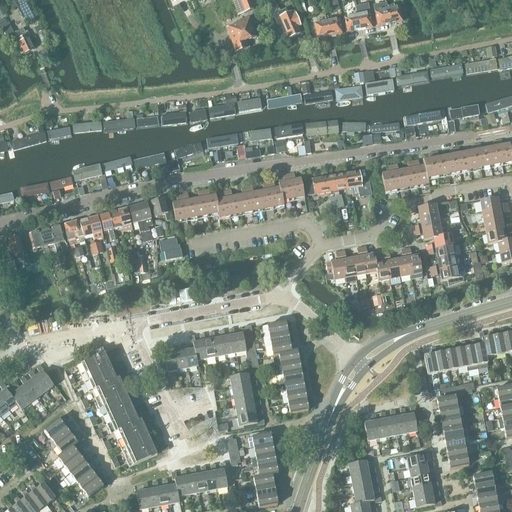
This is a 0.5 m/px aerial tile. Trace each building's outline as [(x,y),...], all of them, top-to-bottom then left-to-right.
[(17,7),(17,8),(18,8),(24,20),(25,19),(28,24),(35,21),(27,4),(26,1),(24,2),(23,0),(10,0),(9,1),(13,9),(17,7)] [(216,0),(194,0),(199,11),(218,3),(216,0)] [(253,10),(249,0),(239,0),(245,13),(253,10)] [(330,0),(331,0),(334,12),(339,10),(336,0),(330,0)] [(274,19),(279,17),(280,18),(279,18),(288,39),(300,34),(297,28),(300,27),(294,12),(288,14),(283,4),(270,10),(274,19)] [(399,8),(387,10),(390,25),(402,22),(399,8)] [(390,25),(387,10),(375,13),(378,27),(390,25)] [(369,14),(357,16),(360,31),(372,28),(369,14)] [(360,31),(357,16),(344,19),(347,33),(360,31)] [(256,38),(249,18),(235,23),(236,25),(226,28),(235,53),(249,48),(247,41),(256,38)] [(339,20),(326,22),(329,37),(342,34),(339,20)] [(329,37),(326,22),(314,25),(317,39),(329,37)] [(15,37),(23,55),(33,50),(28,40),(31,39),(27,32),(25,33),(23,29),(13,34),(8,24),(2,27),(8,41),(15,37)] [(494,48),(487,49),(488,58),(495,57),(494,48)] [(511,58),(498,61),(500,72),(511,70),(511,58)] [(496,61),(464,66),(465,77),(498,72),(496,61)] [(461,66),(429,72),(431,82),(463,76),(461,66)] [(362,74),(354,75),(355,85),(364,83),(362,74)] [(427,74),(394,79),(396,89),(429,84),(427,74)] [(389,82),(364,87),(365,94),(391,90),(389,82)] [(306,84),(301,85),(303,95),(310,93),(309,90),(307,90),(306,84)] [(361,88),(334,92),(336,104),(363,100),(361,88)] [(304,106),(333,102),(331,91),(303,95),(304,106)] [(300,96),(266,102),(268,111),(302,104),(300,96)] [(511,97),(484,106),(487,116),(511,108),(511,97)] [(260,101),(236,105),(239,117),(262,113),(260,101)] [(233,106),(208,110),(209,121),(235,117),(233,106)] [(478,107),(448,112),(450,122),(480,117),(478,107)] [(205,111),(189,114),(191,125),(207,122),(205,111)] [(186,115),(161,117),(162,129),(187,126),(186,115)] [(444,115),(402,120),(403,128),(445,123),(444,115)] [(496,124),(492,115),(485,117),(488,127),(496,124)] [(158,119),(136,121),(137,130),(159,128),(158,119)] [(134,121),(103,124),(104,134),(135,132),(134,121)] [(338,123),(305,126),(306,139),(339,135),(338,123)] [(101,124),(72,126),(73,136),(102,134),(101,124)] [(367,125),(342,124),(342,134),(367,135),(367,125)] [(304,137),(302,126),(275,131),(277,142),(304,137)] [(398,126),(371,129),(372,135),(398,132),(398,126)] [(439,128),(440,135),(446,134),(446,133),(449,132),(448,127),(445,128),(445,127),(439,128)] [(69,128),(46,134),(49,144),(72,138),(69,128)] [(270,131),(248,134),(249,145),(272,142),(270,131)] [(394,139),(391,140),(392,143),(402,142),(401,140),(403,139),(402,133),(393,134),(394,139)] [(44,134),(10,143),(13,153),(47,143),(44,134)] [(237,136),(206,141),(207,151),(238,146),(237,136)] [(423,160),(423,163),(424,163),(509,146),(510,151),(511,150),(511,147),(511,144),(511,143),(502,145),(497,146),(493,147),(481,149),(477,150),(472,151),(460,153),(455,154),(450,155),(438,157),(434,158),(429,159),(423,160)] [(201,144),(174,153),(177,161),(203,153),(201,144)] [(509,146),(424,163),(428,185),(427,180),(511,164),(511,167),(511,150),(510,151),(509,146)] [(244,147),(246,159),(252,158),(251,147),(244,147)] [(166,164),(164,155),(133,163),(136,172),(166,164)] [(129,159),(102,166),(104,174),(131,167),(129,159)] [(177,162),(164,165),(166,174),(180,171),(177,162)] [(428,185),(424,163),(423,163),(424,167),(414,169),(417,187),(428,185)] [(99,166),(71,173),(74,184),(102,178),(99,166)] [(417,187),(414,169),(403,171),(407,189),(417,187)] [(407,189),(403,171),(393,173),(396,191),(407,189)] [(362,188),(361,184),(359,172),(344,175),(347,189),(348,196),(353,195),(352,189),(357,188),(362,188)] [(396,191),(393,173),(381,175),(385,193),(396,191)] [(328,177),(330,193),(331,195),(334,194),(335,197),(339,196),(338,190),(347,189),(344,175),(328,177)] [(307,197),(330,193),(328,177),(312,180),(312,183),(305,184),(307,197)] [(100,180),(102,190),(108,189),(105,178),(104,179),(100,180)] [(71,179),(49,184),(51,193),(73,188),(71,179)] [(304,198),(300,180),(289,182),(293,200),(304,198)] [(289,182),(279,184),(283,207),(284,206),(283,204),(283,202),(293,200),(289,182)] [(368,183),(361,184),(362,188),(357,188),(360,198),(371,195),(368,183)] [(283,207),(279,184),(278,184),(279,189),(269,191),(272,209),(283,207)] [(48,185),(19,190),(21,200),(49,195),(48,185)] [(272,209),(269,191),(259,193),(262,211),(272,209)] [(262,211),(259,193),(248,195),(251,213),(262,211)] [(12,194),(0,196),(0,205),(14,202),(12,194)] [(251,213),(248,195),(237,197),(241,215),(251,213)] [(219,219),(215,196),(204,198),(208,216),(218,214),(218,217),(219,219)] [(230,217),(227,199),(216,201),(215,196),(219,219),(230,217)] [(341,196),(339,196),(335,197),(329,199),(331,205),(342,202),(341,196)] [(241,215),(237,197),(227,199),(230,217),(241,215)] [(204,198),(194,200),(197,218),(208,216),(204,198)] [(151,203),(155,218),(165,215),(167,222),(173,220),(169,202),(164,203),(163,199),(151,203)] [(479,202),(482,213),(499,210),(497,199),(479,202)] [(194,200),(183,202),(186,220),(197,218),(194,200)] [(186,220),(183,202),(172,205),(175,222),(186,220)] [(331,205),(332,211),(344,207),(342,202),(331,205)] [(147,204),(137,207),(145,236),(146,243),(152,241),(149,230),(148,230),(147,228),(153,227),(147,204)] [(420,220),(437,217),(435,205),(418,209),(420,220)] [(132,225),(137,224),(143,244),(146,243),(145,236),(137,207),(128,209),(132,225)] [(219,219),(220,222),(284,210),(283,207),(272,209),(262,211),(251,213),(241,215),(230,217),(219,219)] [(126,210),(117,212),(121,228),(123,233),(132,230),(126,210)] [(482,213),(484,224),(501,221),(499,210),(482,213)] [(117,212),(108,215),(112,230),(121,228),(117,212)] [(175,222),(176,225),(218,217),(218,214),(208,216),(197,218),(186,220),(175,222)] [(108,215),(99,217),(103,233),(112,230),(108,215)] [(422,231),(439,227),(437,217),(420,220),(422,231)] [(97,218),(88,220),(92,236),(93,241),(103,239),(97,218)] [(88,220),(79,223),(83,238),(92,236),(88,220)] [(484,224),(486,235),(503,231),(501,221),(484,224)] [(79,223),(79,222),(71,224),(76,245),(84,243),(83,238),(79,223)] [(67,242),(68,242),(70,247),(76,245),(71,224),(63,226),(67,242)] [(424,242),(433,240),(433,239),(441,238),(441,237),(446,236),(444,226),(439,227),(422,231),(419,231),(413,232),(414,237),(423,235),(424,242)] [(65,243),(61,227),(50,230),(54,245),(56,253),(61,251),(59,244),(65,243)] [(154,229),(157,239),(163,237),(161,227),(154,229)] [(39,233),(43,248),(54,245),(50,230),(40,233),(40,232),(39,233)] [(488,246),(497,244),(497,243),(505,242),(505,241),(503,231),(486,235),(488,246)] [(36,250),(43,248),(39,233),(28,235),(33,253),(37,252),(36,250)] [(433,239),(433,240),(435,250),(453,247),(451,236),(446,236),(441,237),(441,238),(433,239)] [(14,264),(18,263),(24,262),(22,254),(20,238),(8,240),(11,256),(4,257),(7,273),(15,271),(14,264)] [(178,250),(176,239),(159,243),(161,254),(164,253),(166,262),(182,259),(180,250),(178,250)] [(497,243),(497,244),(499,254),(511,251),(511,240),(505,241),(505,242),(497,243)] [(100,243),(95,245),(98,255),(103,253),(100,243)] [(435,250),(437,261),(455,257),(453,247),(435,250)] [(358,258),(352,260),(356,277),(366,275),(363,258),(362,255),(361,249),(357,250),(358,258)] [(396,261),(400,279),(410,277),(407,259),(406,256),(405,250),(401,251),(403,260),(396,261)] [(511,251),(499,254),(501,265),(511,263),(511,251)] [(340,253),(345,279),(346,284),(356,282),(356,277),(352,260),(346,261),(344,252),(340,253)] [(334,282),(345,279),(340,253),(336,254),(337,263),(325,265),(327,275),(332,274),(334,282)] [(366,275),(376,273),(377,273),(375,265),(376,265),(374,256),(363,258),(366,275)] [(407,259),(410,277),(411,281),(422,278),(418,257),(407,259)] [(437,261),(439,271),(457,268),(455,257),(437,261)] [(130,261),(132,271),(139,270),(138,260),(130,261)] [(386,263),(389,281),(400,279),(396,261),(386,263)] [(36,263),(31,265),(34,275),(39,273),(36,263)] [(377,273),(376,273),(378,283),(389,281),(386,263),(376,265),(375,265),(377,273)] [(457,268),(439,271),(441,282),(447,281),(448,287),(464,282),(463,277),(459,278),(457,268)] [(373,302),(374,308),(376,307),(382,306),(380,296),(372,298),(373,302)] [(120,318),(132,315),(130,305),(118,308),(120,318)] [(267,327),(269,337),(287,333),(285,323),(267,327)] [(509,335),(504,336),(502,336),(505,355),(511,353),(511,336),(511,334),(511,333),(511,327),(508,328),(509,335)] [(229,330),(230,337),(233,336),(236,355),(246,352),(245,348),(244,344),(243,340),(243,336),(242,335),(235,336),(233,329),(229,330)] [(499,336),(494,338),(492,338),(496,356),(505,355),(502,336),(504,336),(502,330),(498,330),(499,336)] [(219,332),(220,339),(223,338),(226,357),(236,355),(233,336),(230,337),(225,338),(223,331),(219,332)] [(482,341),(483,346),(486,358),(496,356),(492,338),(494,338),(493,331),(488,332),(490,338),(484,339),(483,333),(478,334),(480,341),(482,341)] [(209,334),(210,341),(213,340),(216,358),(226,357),(223,338),(220,339),(215,340),(214,333),(209,334)] [(269,337),(271,346),(289,343),(287,333),(269,337)] [(199,336),(201,343),(203,342),(207,360),(216,358),(213,340),(210,341),(205,342),(204,335),(199,336)] [(193,345),(194,350),(197,362),(207,360),(203,342),(201,343),(195,344),(194,337),(189,337),(191,345),(193,345)] [(471,348),(466,349),(464,350),(467,368),(468,372),(478,370),(473,348),(475,347),(474,341),(470,342),(471,348)] [(273,357),(279,356),(291,353),(289,343),(271,346),(273,357)] [(461,350),(456,351),(454,351),(457,370),(467,368),(464,350),(466,349),(464,343),(460,344),(461,350)] [(182,352),(177,353),(175,353),(178,372),(188,370),(185,352),(186,351),(185,344),(181,345),(182,352)] [(451,352),(446,353),(444,353),(448,372),(457,370),(454,351),(456,351),(455,345),(450,346),(451,352)] [(175,353),(177,353),(175,346),(171,347),(172,354),(164,356),(168,374),(178,372),(175,353)] [(483,346),(475,347),(473,348),(478,370),(488,368),(486,358),(483,346)] [(442,354),(436,355),(434,355),(438,374),(448,372),(444,353),(446,353),(445,347),(440,348),(442,354)] [(94,391),(113,433),(111,434),(111,435),(116,433),(131,466),(129,467),(129,468),(157,456),(141,420),(138,422),(119,379),(116,380),(103,349),(91,354),(94,359),(77,367),(77,368),(80,367),(91,392),(89,393),(89,394),(94,391)] [(434,355),(436,355),(435,349),(430,350),(432,356),(424,357),(427,376),(438,374),(434,355)] [(194,350),(186,351),(185,352),(188,370),(198,368),(197,362),(194,350)] [(279,356),(280,366),(299,362),(297,352),(291,353),(279,356)] [(280,366),(282,376),(300,372),(299,362),(280,366)] [(40,374),(36,377),(34,379),(46,393),(53,387),(42,373),(44,372),(39,366),(36,368),(40,374)] [(32,380),(28,383),(26,385),(38,399),(46,393),(34,379),(36,377),(32,372),(28,375),(32,380)] [(282,376),(284,386),(302,382),(300,372),(282,376)] [(229,378),(231,389),(250,386),(250,388),(257,386),(256,382),(249,383),(248,375),(229,378)] [(24,386),(20,390),(18,391),(30,406),(38,399),(26,385),(28,383),(24,378),(20,381),(24,386)] [(284,386),(286,395),(304,392),(302,382),(284,386)] [(0,387),(3,392),(0,394),(0,400),(9,412),(16,406),(17,406),(10,397),(6,391),(7,390),(3,384),(0,385),(0,387)] [(16,392),(10,397),(17,406),(16,406),(21,412),(30,406),(18,391),(20,390),(16,384),(12,387),(16,392)] [(440,386),(440,390),(441,394),(445,394),(444,390),(448,389),(450,388),(450,385),(440,386)] [(231,389),(233,399),(251,395),(252,397),(259,396),(258,392),(251,393),(250,388),(250,386),(231,389)] [(511,386),(496,390),(498,400),(511,397),(511,386)] [(286,395),(288,405),(306,402),(304,392),(286,395)] [(233,399),(235,409),(253,405),(254,407),(260,406),(260,401),(253,403),(252,397),(251,395),(233,399)] [(436,401),(438,411),(457,407),(455,397),(448,399),(436,401)] [(511,397),(498,400),(500,410),(511,407),(511,397)] [(0,415),(1,417),(9,412),(0,400),(0,415)] [(306,402),(288,405),(290,415),(308,412),(306,402)] [(235,409),(237,418),(255,415),(255,417),(262,416),(261,411),(255,413),(254,407),(253,405),(235,409)] [(440,421),(459,417),(464,416),(462,406),(457,407),(438,411),(440,421)] [(511,407),(500,410),(502,420),(511,418),(511,407)] [(411,415),(406,416),(403,417),(407,435),(417,433),(414,415),(416,415),(414,408),(410,409),(411,415)] [(401,417),(396,418),(393,419),(397,437),(407,435),(403,417),(406,416),(404,410),(400,410),(401,417)] [(391,419),(386,420),(384,421),(387,439),(397,437),(393,419),(396,418),(395,411),(390,412),(391,419)] [(381,421),(376,422),(374,423),(377,441),(387,439),(384,421),(386,420),(385,413),(380,414),(381,421)] [(255,415),(237,418),(239,428),(256,425),(257,427),(264,426),(263,421),(256,422),(255,417),(255,415)] [(374,423),(376,422),(375,415),(370,416),(372,423),(364,424),(367,443),(377,441),(374,423)] [(440,421),(442,431),(460,427),(459,417),(440,421)] [(511,418),(502,420),(504,430),(511,428),(511,418)] [(44,431),(50,440),(65,428),(66,430),(71,426),(68,423),(63,427),(58,420),(44,431)] [(442,431),(444,441),(462,437),(460,427),(442,431)] [(50,440),(56,448),(71,436),(72,438),(77,434),(74,431),(69,435),(66,430),(65,428),(50,440)] [(252,438),(254,448),(272,445),(270,435),(252,438)] [(56,448),(62,455),(62,456),(72,448),(77,445),(78,446),(83,442),(80,439),(76,442),(72,438),(71,436),(56,448)] [(444,441),(446,451),(464,447),(462,437),(444,441)] [(39,448),(33,440),(28,444),(34,452),(39,448)] [(254,448),(255,458),(274,455),(272,445),(254,448)] [(446,451),(448,461),(466,457),(464,447),(446,451)] [(57,459),(64,467),(78,456),(80,457),(84,454),(82,450),(77,454),(72,448),(62,456),(62,455),(57,459)] [(255,458),(257,468),(275,464),(274,455),(255,458)] [(64,467),(70,475),(84,464),(86,465),(91,462),(88,458),(83,462),(80,457),(78,456),(64,467)] [(406,460),(408,470),(427,466),(427,469),(434,468),(433,463),(426,464),(425,456),(406,460)] [(466,457),(448,461),(449,471),(468,467),(466,457)] [(348,466),(350,476),(368,472),(368,475),(375,474),(374,469),(368,470),(366,462),(348,466)] [(221,471),(216,472),(214,473),(218,491),(227,489),(224,471),(226,471),(225,463),(220,464),(221,471)] [(70,475),(76,483),(91,472),(92,473),(97,470),(94,466),(89,470),(86,465),(84,464),(70,475)] [(257,468),(259,478),(272,476),(277,475),(275,464),(257,468)] [(212,473),(206,474),(204,474),(208,493),(218,491),(214,473),(216,472),(215,465),(210,466),(212,473)] [(408,470),(410,480),(428,476),(429,479),(436,477),(435,473),(428,474),(427,469),(427,466),(408,470)] [(202,475),(196,476),(194,476),(198,495),(208,493),(204,474),(206,474),(205,467),(200,468),(202,475)] [(192,477),(187,478),(185,478),(188,496),(198,495),(194,476),(196,476),(195,469),(191,470),(192,477)] [(174,481),(175,486),(178,498),(188,496),(185,478),(187,478),(185,471),(181,472),(182,479),(177,480),(175,473),(171,474),(172,481),(174,481)] [(76,483),(82,491),(97,480),(98,481),(103,478),(100,474),(95,478),(92,473),(91,472),(76,483)] [(350,476),(352,486),(370,482),(370,485),(377,483),(376,479),(369,480),(368,475),(368,472),(350,476)] [(472,477),(474,487),(493,484),(491,474),(472,477)] [(253,479),(255,490),(273,486),(272,476),(259,478),(253,479)] [(410,480),(412,490),(430,486),(431,489),(438,487),(437,483),(430,484),(429,479),(428,476),(410,480)] [(41,487),(37,490),(35,491),(47,506),(55,500),(44,486),(45,485),(41,479),(37,482),(41,487)] [(97,480),(82,491),(88,499),(103,488),(104,490),(109,485),(106,482),(101,486),(98,481),(97,480)] [(163,488),(158,489),(156,490),(160,508),(169,506),(166,488),(168,487),(167,480),(162,481),(163,488)] [(154,490),(148,491),(146,491),(150,510),(160,508),(156,490),(158,489),(157,482),(152,483),(154,490)] [(352,486),(353,495),(372,492),(372,495),(379,493),(378,489),(371,490),(370,485),(370,482),(352,486)] [(146,491),(148,491),(147,484),(142,485),(144,492),(136,493),(139,511),(150,510),(146,491)] [(474,487),(476,497),(495,494),(493,484),(474,487)] [(33,493),(29,496),(27,498),(38,511),(39,511),(47,506),(35,491),(37,490),(33,485),(30,488),(33,493)] [(175,486),(168,487),(166,488),(169,506),(179,504),(178,498),(175,486)] [(255,490),(257,499),(275,496),(273,486),(255,490)] [(412,490),(414,500),(432,496),(433,498),(440,497),(439,492),(432,494),(431,489),(430,486),(412,490)] [(25,499),(21,502),(19,504),(25,511),(38,511),(27,498),(29,496),(25,491),(22,494),(25,499)] [(353,495),(355,505),(355,506),(368,503),(373,502),(374,504),(381,503),(380,499),(373,500),(372,495),(372,492),(353,495)] [(478,507),(496,504),(503,503),(501,493),(495,494),(476,497),(478,507)] [(275,496),(257,499),(259,509),(277,506),(275,496)] [(432,496),(414,500),(416,510),(434,506),(434,508),(441,507),(441,502),(434,504),(433,498),(432,496)] [(18,505),(13,509),(12,510),(13,511),(25,511),(19,504),(21,502),(17,498),(14,500),(18,505)] [(349,506),(350,511),(376,511),(376,510),(369,511),(368,503),(355,506),(355,505),(349,506)]
